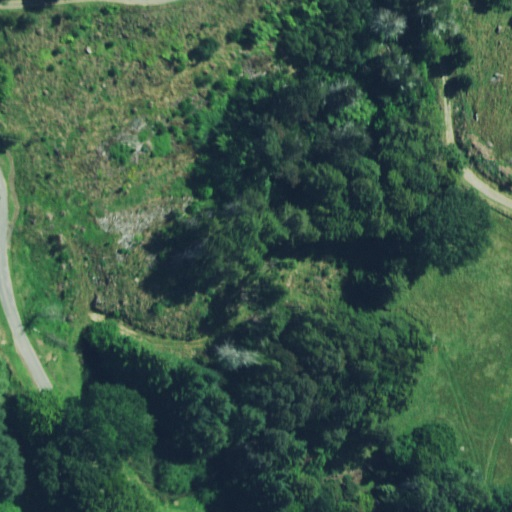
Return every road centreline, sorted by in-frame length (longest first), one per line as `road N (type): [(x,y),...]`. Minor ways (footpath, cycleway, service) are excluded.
road 1 (track): [(0,199),(2,288),(72,442),(89,511)]
road 2 (unclassified): [(430,0),(453,150),(469,176),(511,208)]
road 3 (unclassified): [(0,5),(138,5)]
